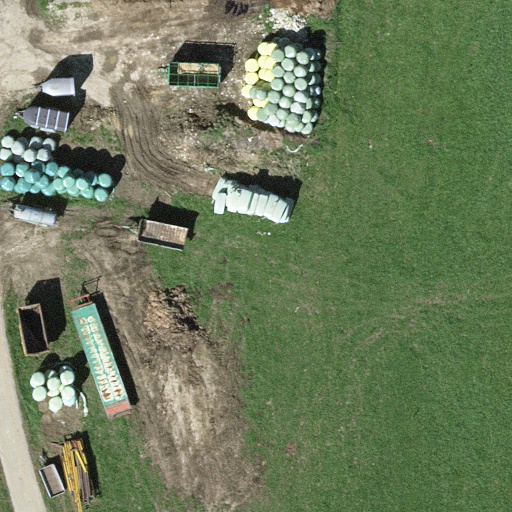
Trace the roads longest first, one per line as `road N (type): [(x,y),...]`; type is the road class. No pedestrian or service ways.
road 1 (track): [(511,247),(262,168),(88,80),(0,20)]
road 2 (track): [(0,384),(34,511)]
